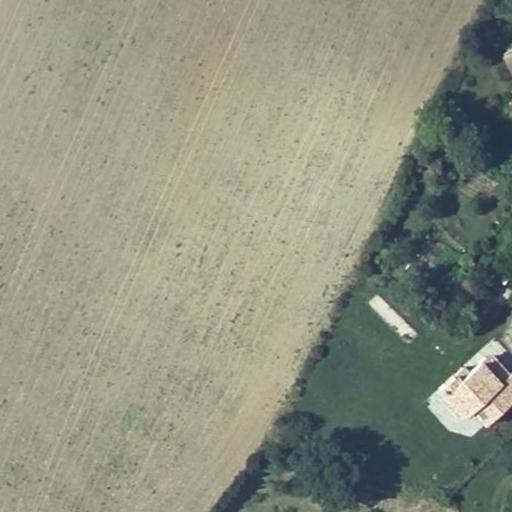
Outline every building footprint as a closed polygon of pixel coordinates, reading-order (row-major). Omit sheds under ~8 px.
[(511,61),(485,87),(511,113),(511,61)] [(511,114),(503,124),(511,132),(511,114)] [(407,343),(417,333),(377,293),(367,303),(407,343)] [(503,376),(486,358),(479,358),(462,375),(454,382),(449,377),(434,392),(461,419),(470,410),(484,424),(511,396),(511,370),(510,369),(503,376)] [(457,369),(449,377),(454,382),(462,375),(457,369)]
